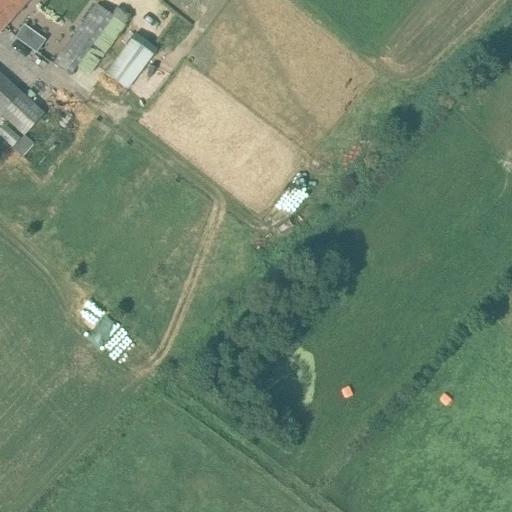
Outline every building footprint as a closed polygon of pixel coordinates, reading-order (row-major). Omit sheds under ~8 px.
[(0,0),(0,33),(30,0),(0,0)] [(95,6),(52,64),(69,76),(77,65),(89,74),(124,27),(95,6)] [(34,52),(43,39),(21,24),(12,37),(34,52)] [(154,55),(132,40),(106,75),(128,90),(154,55)] [(0,73),(0,115),(21,93),(0,73)] [(20,139),(3,124),(0,128),(0,137),(11,148),(20,139)] [(24,137),(11,150),(21,159),(33,145),(24,137)]
